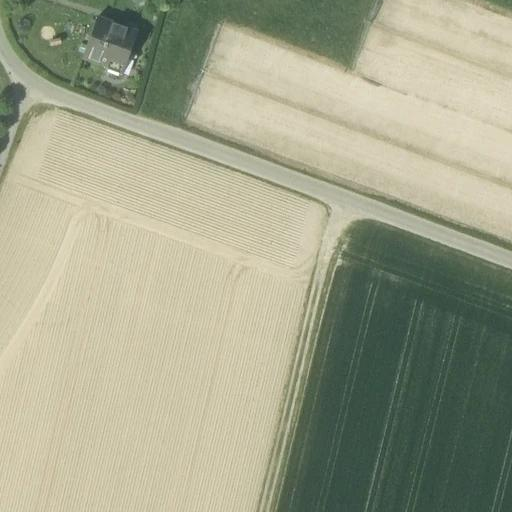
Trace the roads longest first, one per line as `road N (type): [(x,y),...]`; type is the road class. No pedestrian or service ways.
road 1 (residential): [(511,263),(26,84),(0,36)]
road 2 (track): [(263,511),(336,201)]
